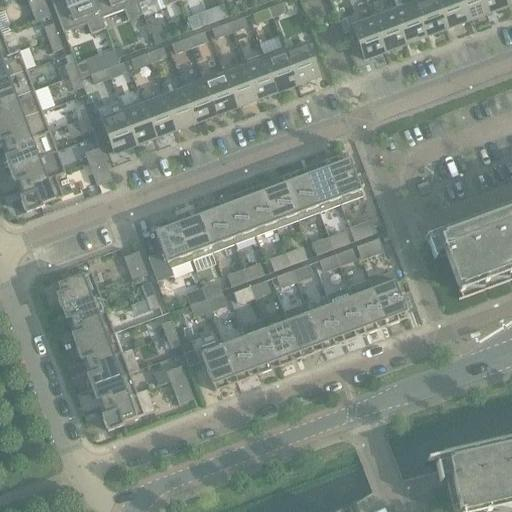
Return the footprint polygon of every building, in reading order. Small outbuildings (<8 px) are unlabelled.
[(26,0),(35,23),(50,18),(43,0),(26,0)] [(105,30),(102,19),(94,0),(50,0),(63,34),(87,25),(90,35),(105,30)] [(94,0),(102,19),(124,11),(128,21),(143,16),(139,5),(136,0),(94,0)] [(446,31),(434,0),(427,0),(413,5),(426,38),(446,31)] [(466,23),(457,0),(434,0),(446,31),(466,23)] [(486,16),(480,0),(457,0),(466,23),(486,16)] [(507,8),(503,0),(480,0),(486,16),(507,8)] [(511,6),(511,0),(503,0),(507,8),(511,6)] [(282,5),(268,10),(272,20),(285,15),(282,5)] [(426,38),(413,5),(394,13),(392,8),(391,8),(406,46),(426,38)] [(371,16),(374,24),(385,54),(406,46),(391,8),(371,16)] [(258,25),(272,20),(268,10),(254,15),(258,25)] [(198,16),(187,21),(191,32),(202,28),(198,16)] [(385,54),(374,24),(371,16),(370,16),(372,21),(352,28),(352,29),(348,31),(353,46),(358,45),(364,62),(385,54)] [(228,25),(231,35),(245,30),(241,20),(228,25)] [(48,42),(58,38),(53,25),(43,29),(48,42)] [(231,35),(228,25),(214,30),(218,40),(231,35)] [(187,40),(191,50),(204,45),(201,35),(187,40)] [(0,59),(13,55),(19,52),(19,51),(9,55),(2,36),(0,36),(0,59)] [(58,38),(48,42),(53,54),(62,50),(58,38)] [(191,50),(187,40),(174,46),(177,55),(191,50)] [(284,53),(297,87),(318,79),(312,62),(316,60),(310,45),(306,47),(306,46),(285,53),(284,49),(283,49),(284,53)] [(119,48),(113,50),(117,60),(123,57),(119,48)] [(297,87),(284,53),(283,49),(263,57),(277,94),(297,87)] [(147,56),(151,65),(164,60),(160,50),(147,56)] [(0,82),(17,76),(27,73),(19,52),(13,55),(0,59),(0,82)] [(113,53),(75,67),(78,76),(79,76),(80,80),(93,76),(106,71),(118,66),(115,60),(113,53)] [(151,65),(147,56),(133,61),(137,70),(151,65)] [(242,64),(257,102),(277,94),(263,57),(242,64)] [(68,80),(78,76),(75,67),(74,64),(64,67),(68,80)] [(222,72),(236,110),(257,102),(242,64),(222,72)] [(118,66),(106,71),(110,80),(124,75),(120,66),(118,66)] [(96,86),(110,80),(106,71),(93,76),(96,86)] [(202,79),(216,117),(236,110),(222,72),(202,79)] [(0,105),(28,95),(34,93),(27,73),(17,76),(0,82),(0,105)] [(78,76),(68,80),(73,93),(83,89),(79,76),(78,76)] [(182,87),(196,125),(216,117),(202,79),(182,87)] [(162,94),(176,132),(196,125),(182,87),(181,87),(182,92),(164,99),(162,94)] [(0,128),(32,117),(42,113),(34,93),(28,95),(0,105),(0,128)] [(141,102),(155,140),(176,132),(162,94),(141,102)] [(124,117),(135,147),(155,140),(141,102),(121,110),(124,117)] [(78,122),(88,119),(83,106),(73,110),(78,122)] [(135,147),(124,117),(121,110),(120,110),(122,114),(101,122),(114,155),(135,147)] [(6,150),(43,136),(49,133),(42,113),(32,117),(0,128),(0,142),(3,141),(6,150)] [(88,119),(78,122),(83,135),(93,132),(88,119)] [(9,171),(47,157),(57,154),(56,153),(47,156),(40,138),(50,134),(49,133),(43,136),(6,150),(9,158),(5,159),(9,171)] [(88,165),(103,159),(99,149),(84,155),(88,165)] [(21,190),(58,176),(64,174),(57,154),(47,157),(9,171),(14,183),(18,182),(21,190)] [(327,170),(340,206),(362,198),(359,190),(363,189),(359,177),(355,178),(349,162),(339,165),(337,158),(323,163),(326,171),(327,170)] [(103,159),(88,165),(97,188),(112,182),(103,159)] [(327,170),(326,171),(318,174),(315,166),(302,171),(305,179),(306,178),(319,214),(340,206),(327,170)] [(58,176),(21,190),(24,198),(20,200),(26,215),(41,209),(40,207),(63,198),(55,178),(65,175),(64,174),(58,176)] [(306,178),(305,179),(297,182),(294,174),(281,179),(283,187),(284,186),(298,222),(319,214),(306,178)] [(284,186),(283,187),(275,190),(273,182),(259,187),(262,195),(263,194),(276,230),(298,222),(284,186)] [(417,187),(421,196),(430,193),(427,184),(417,187)] [(263,194),(262,195),(254,198),(251,190),(238,195),(241,203),(242,202),(255,238),(276,230),(263,194)] [(234,246),(255,238),(242,202),(241,203),(233,206),(230,198),(217,203),(219,211),(220,210),(234,246)] [(212,254),(234,246),(220,210),(219,211),(211,214),(209,206),(195,211),(198,219),(199,218),(212,254)] [(511,212),(440,239),(462,300),(511,281),(511,212)] [(191,262),(212,254),(199,218),(198,219),(190,222),(187,214),(174,219),(177,227),(178,226),(191,262)] [(162,254),(147,259),(157,284),(173,277),(170,270),(191,262),(178,226),(177,227),(169,230),(166,222),(153,227),(162,254)] [(349,230),(354,243),(376,235),(371,222),(349,230)] [(328,239),(333,251),(347,246),(342,234),(328,239)] [(333,251),(328,239),(314,245),(319,256),(333,251)] [(383,254),(378,241),(356,249),(361,262),(383,254)] [(286,255),(290,267),(304,262),(300,250),(286,255)] [(335,257),(339,269),(353,263),(349,251),(335,257)] [(132,282),(147,276),(138,253),(123,259),(132,282)] [(290,267),(286,255),(272,261),(276,272),(290,267)] [(339,269),(335,257),(321,262),(325,274),(339,269)] [(243,271),(247,283),(261,278),(257,266),(243,271)] [(292,273),(297,285),(311,279),(306,267),(292,273)] [(247,283),(243,271),(229,277),(233,288),(247,283)] [(61,309),(98,295),(99,294),(91,273),(57,286),(60,295),(56,297),(61,309)] [(297,285),(292,273),(278,278),(283,290),(297,285)] [(384,321),(383,322),(386,329),(399,324),(396,317),(406,313),(400,297),(403,296),(399,284),(395,285),(394,283),(391,274),(369,282),(372,291),(384,321)] [(249,289),(254,300),(268,295),(264,283),(249,289)] [(145,300),(154,297),(150,284),(140,288),(145,300)] [(206,302),(220,297),(215,285),(201,290),(206,302)] [(254,300),(249,289),(235,294),(240,306),(254,300)] [(192,307),(206,302),(201,290),(187,295),(192,307)] [(362,329),(361,330),(364,337),(377,332),(375,325),(383,322),(384,321),(372,291),(351,299),(362,329)] [(72,327),(106,315),(99,294),(98,295),(61,309),(65,321),(69,319),(72,327)] [(154,297),(145,300),(150,313),(159,309),(154,297)] [(220,297),(206,302),(210,314),(224,309),(220,297)] [(362,329),(351,299),(329,307),(341,337),(340,338),(343,345),(356,340),(353,333),(361,330),(362,329)] [(206,302),(192,307),(196,319),(210,314),(206,302)] [(298,353),(297,354),(300,361),(313,356),(311,349),(319,346),(320,345),(308,315),(305,306),(283,314),(287,323),(298,353)] [(341,337),(329,307),(308,315),(320,345),(319,346),(321,353),(335,348),(332,341),(340,338),(341,337)] [(76,349),(114,335),(106,315),(72,327),(75,336),(72,337),(76,349)] [(166,339),(175,335),(170,322),(161,326),(166,339)] [(256,369),(255,370),(258,377),(271,372),(268,365),(276,362),(277,361),(265,331),(262,322),(241,330),(244,339),(256,369)] [(298,353),(287,323),(265,331),(277,361),(276,362),(279,369),(292,364),(289,357),(297,354),(298,353)] [(84,360),(87,368),(122,355),(114,335),(76,349),(81,361),(84,360)] [(175,335),(166,339),(170,351),(180,347),(175,335)] [(234,378),(233,378),(236,385),(249,380),(247,373),(255,370),(256,369),(244,339),(223,347),(221,341),(234,378)] [(234,378),(221,341),(198,350),(215,393),(228,388),(225,381),(233,378),(234,378)] [(87,378),(91,390),(129,375),(139,372),(131,352),(122,355),(87,368),(90,376),(87,378)] [(170,383),(185,377),(181,367),(166,373),(170,383)] [(99,400),(103,408),(137,395),(129,375),(91,390),(96,402),(99,400)] [(185,377),(170,383),(178,406),(193,401),(185,377)] [(122,425),(145,417),(154,413),(146,392),(137,395),(103,408),(106,417),(102,418),(108,433),(123,427),(122,425)] [(427,460),(427,463),(433,461),(437,473),(440,483),(442,483),(440,478),(445,477),(452,511),(511,511),(511,435),(443,451),(443,453),(445,452),(447,456),(427,460)]
